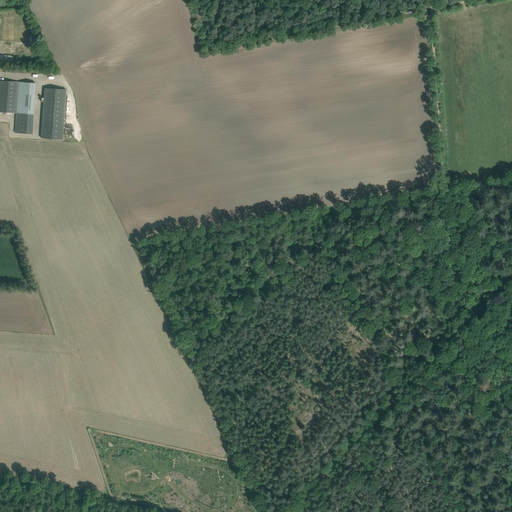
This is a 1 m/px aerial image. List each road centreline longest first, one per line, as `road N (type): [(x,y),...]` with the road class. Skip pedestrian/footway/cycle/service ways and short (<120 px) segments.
road 1 (track): [(255,511),(141,254),(145,244),(451,196),(440,183),(428,10)]
road 2 (track): [(0,479),(146,511)]
road 3 (track): [(428,10),(292,30)]
